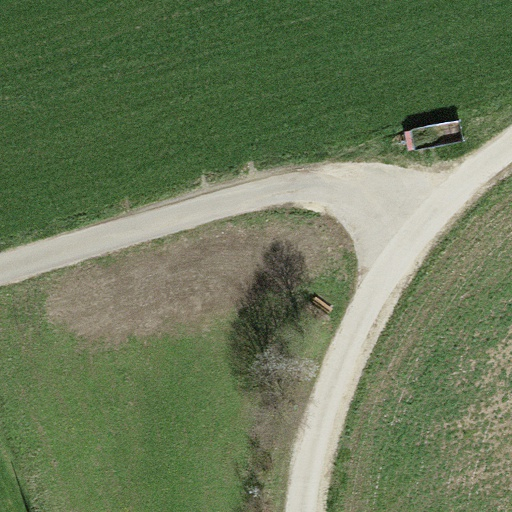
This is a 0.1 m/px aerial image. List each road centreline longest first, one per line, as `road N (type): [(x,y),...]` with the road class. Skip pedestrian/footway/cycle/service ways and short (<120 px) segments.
road 1 (track): [(511,141),(410,202),(316,436),(301,511)]
road 2 (track): [(410,202),(324,183),(282,186),(0,270)]
